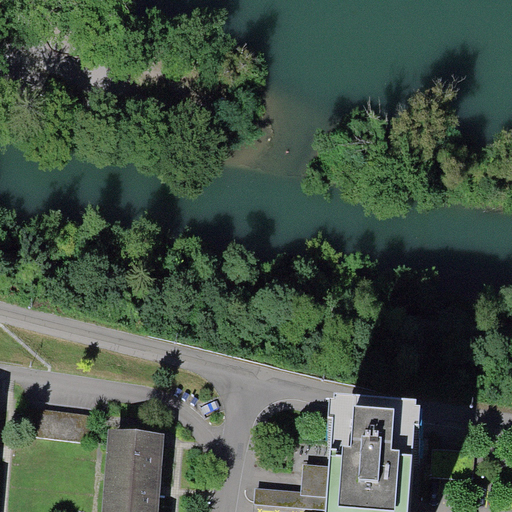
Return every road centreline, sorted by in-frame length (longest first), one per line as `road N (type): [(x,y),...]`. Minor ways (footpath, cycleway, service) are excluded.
road 1 (residential): [(511,423),(242,372),(0,310)]
road 2 (track): [(511,336),(0,252)]
road 3 (track): [(128,112),(0,60)]
